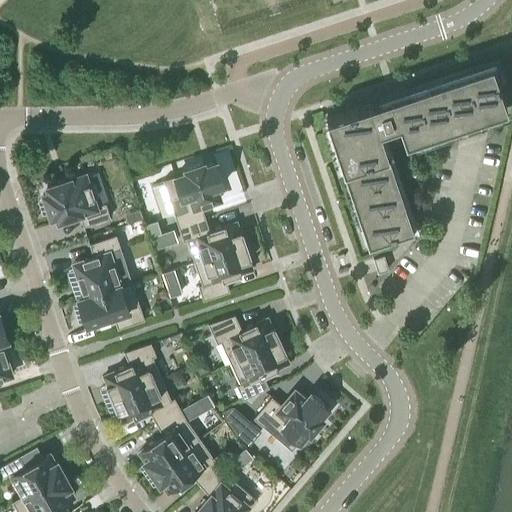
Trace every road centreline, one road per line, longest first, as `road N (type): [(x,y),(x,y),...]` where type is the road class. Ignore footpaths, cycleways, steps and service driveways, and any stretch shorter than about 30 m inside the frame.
road 1 (tertiary): [(279,101),(277,137),(329,298),(391,378),(401,405),(392,435),(328,511)]
road 2 (residential): [(137,511),(86,428),(0,182)]
road 3 (residential): [(0,122),(138,119),(254,92),(279,101)]
road 4 (tertiary): [(488,0),(441,27),(304,73),(279,101)]
